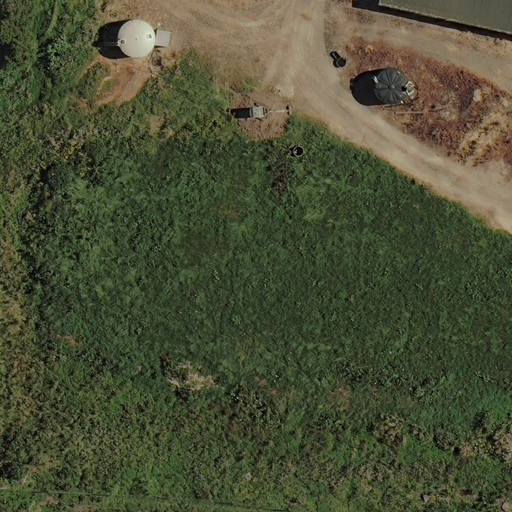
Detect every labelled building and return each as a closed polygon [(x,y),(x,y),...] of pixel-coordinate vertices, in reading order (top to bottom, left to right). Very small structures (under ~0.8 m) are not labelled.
[(242,0),(260,15),(273,0),(242,0)] [(511,0),(392,0),(383,40),(511,68),(511,0)] [(173,49),(173,33),(149,33),(149,22),(122,22),(122,57),(148,57),(148,49),(173,49)] [(163,82),(99,64),(91,94),(154,113),(163,82)] [(377,70),(373,73),(371,76),(369,79),(368,83),(367,87),(367,91),(368,95),(369,99),(371,102),(374,105),(377,108),(381,110),(384,111),(388,112),(392,112),(396,111),(400,110),(403,108),(406,105),(409,102),(411,98),(412,95),(413,91),(413,87),(412,83),(411,79),(409,75),(406,72),(403,70),(399,68),(396,67),(392,66),(388,66),(384,67),(380,68),(377,70)] [(442,89),(438,92),(436,95),(434,99),(433,102),(432,106),(432,110),(433,114),(434,118),(436,122),(439,125),(442,127),(446,129),(449,130),(453,131),(457,131),(461,130),(465,129),(468,127),(471,124),(474,121),(476,118),(477,114),(478,110),(478,106),(477,102),(476,98),(474,95),(471,92),(468,89),(464,87),(461,86),(457,85),(453,85),(449,86),(445,87),(442,89)]
